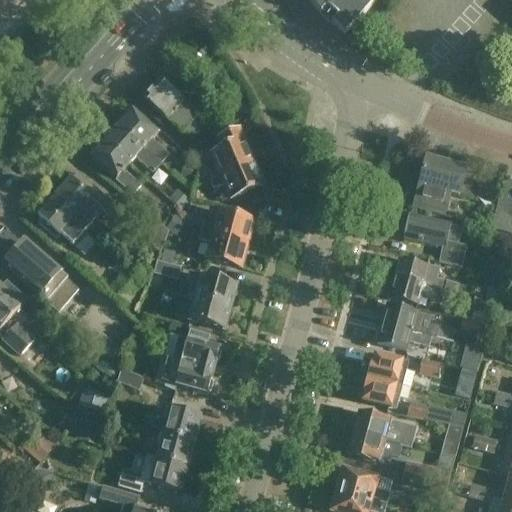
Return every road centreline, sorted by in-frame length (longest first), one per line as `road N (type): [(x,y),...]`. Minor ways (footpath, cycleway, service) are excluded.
road 1 (residential): [(247,511),(363,89)]
road 2 (secondary): [(0,156),(137,0)]
road 3 (residential): [(511,144),(363,89)]
road 4 (residential): [(363,89),(241,0)]
